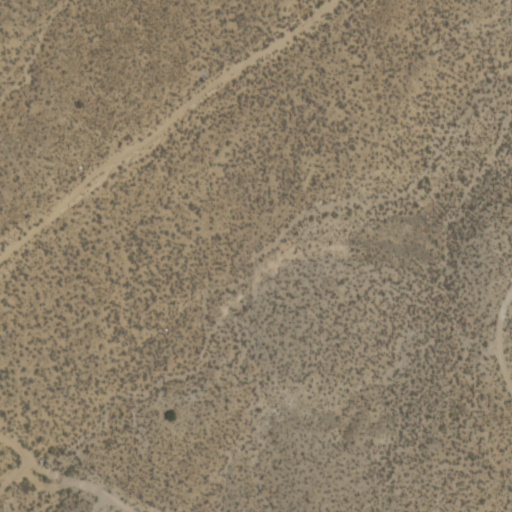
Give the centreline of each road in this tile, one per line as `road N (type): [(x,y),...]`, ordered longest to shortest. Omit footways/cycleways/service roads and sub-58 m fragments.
road 1 (track): [(340,0),(0,251)]
road 2 (track): [(0,436),(128,511)]
